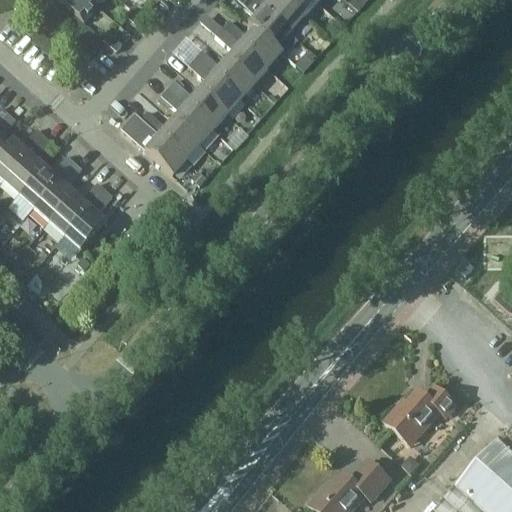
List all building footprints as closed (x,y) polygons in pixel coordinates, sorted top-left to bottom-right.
[(97,11),(84,0),(52,0),(83,27),(97,11)] [(107,0),(84,0),(97,11),(107,0)] [(289,37),(247,0),(241,0),(237,5),(253,20),(247,27),(253,33),(276,52),(289,37)] [(303,22),(278,0),(271,0),(267,5),(262,0),(247,0),(289,37),(303,22)] [(316,7),(308,0),(278,0),(303,22),(316,7)] [(368,3),(364,0),(355,0),(347,10),(356,18),(368,3)] [(130,13),(143,24),(149,18),(136,6),(130,13)] [(130,13),(124,19),(137,31),(143,24),(130,13)] [(276,52),(253,33),(246,41),(228,26),(222,32),(268,73),(281,58),(276,52)] [(268,73),(222,32),(215,41),(232,56),(226,63),(254,88),(268,73)] [(115,56),(121,49),(108,37),(102,44),(115,56)] [(172,57),(188,71),(195,63),(202,56),(185,42),(172,57)] [(309,58),(315,63),(329,47),(323,42),(309,58)] [(254,88),(226,63),(218,71),(202,56),(195,63),(240,104),(254,88)] [(240,104),(195,63),(188,71),(205,87),(199,94),(227,119),(240,104)] [(227,119),(199,94),(191,102),(174,87),(168,94),(213,134),(227,119)] [(213,134),(168,94),(161,102),(178,117),(171,124),(200,149),(213,134)] [(200,149),(171,124),(164,132),(147,117),(141,124),(186,165),(200,149)] [(172,181),(186,165),(133,118),(119,134),(172,181)] [(8,119),(0,127),(0,158),(7,150),(0,143),(0,142),(15,125),(8,119)] [(13,144),(7,150),(0,158),(0,183),(3,186),(43,141),(36,134),(20,151),(13,144)] [(43,141),(3,186),(18,200),(43,171),(35,165),(51,148),(43,141)] [(43,171),(18,200),(13,205),(28,219),(33,213),(74,168),(66,161),(51,178),(43,171)] [(74,168),(33,213),(48,227),(74,199),(66,192),(81,175),(74,168)] [(204,185),(196,179),(189,187),(197,194),(204,185)] [(74,199),(48,227),(64,241),(104,195),(96,188),(81,205),(74,199)] [(104,195),(64,241),(79,255),(104,227),(96,220),(112,202),(104,195)] [(91,271),(82,264),(77,271),(85,278),(91,271)] [(446,421),(456,410),(434,391),(425,401),(418,395),(400,415),(397,413),(384,426),(407,446),(418,434),(421,437),(440,416),(446,421)] [(480,511),(511,511),(511,458),(497,445),(456,491),(480,511)] [(311,511),(354,511),(365,500),(371,505),(389,485),(368,465),(350,485),(343,479),(325,499),(322,497),(310,510),(311,511)] [(480,511),(456,491),(437,511),(480,511)]
